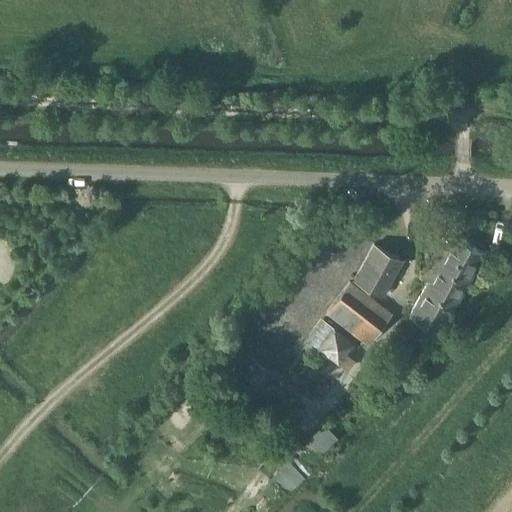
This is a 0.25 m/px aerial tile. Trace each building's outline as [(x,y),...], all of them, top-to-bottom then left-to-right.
[(453,234),(414,302),(407,314),(438,332),(484,252),(453,234)] [(401,259),(374,243),(354,279),(381,295),(401,259)] [(392,312),(351,280),(326,311),(367,343),(392,312)] [(334,325),(317,346),(337,363),(354,343),(334,325)] [(249,396),(270,371),(249,354),(229,380),(249,396)]
